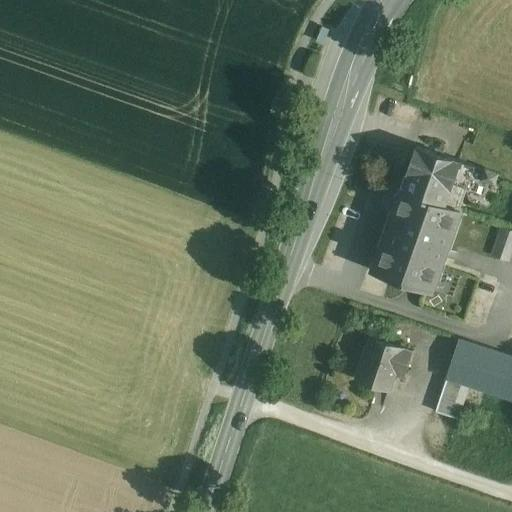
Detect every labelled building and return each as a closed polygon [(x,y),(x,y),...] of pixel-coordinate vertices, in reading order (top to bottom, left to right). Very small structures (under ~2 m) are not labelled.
[(474,166),(416,146),(401,189),(400,190),(459,211),(460,210),(459,209),(474,166)] [(497,174),(485,170),(482,180),(494,184),(497,174)] [(459,211),(400,190),(400,191),(401,192),(393,212),(392,215),(382,244),(381,247),(374,268),(373,268),(372,271),(375,272),(375,271),(401,280),(401,281),(403,281),(429,290),(431,291),(432,289),(439,268),(440,266),(444,253),(449,255),(454,242),(449,240),(450,238),(459,212),(459,211)] [(511,242),(496,237),(490,255),(505,260),(511,242)] [(413,351),(370,337),(357,378),(390,390),(396,371),(405,374),(413,351)] [(511,356),(459,339),(446,377),(447,378),(466,384),(511,398),(511,356)] [(466,384),(447,378),(436,411),(458,419),(463,403),(460,402),(466,384)]
